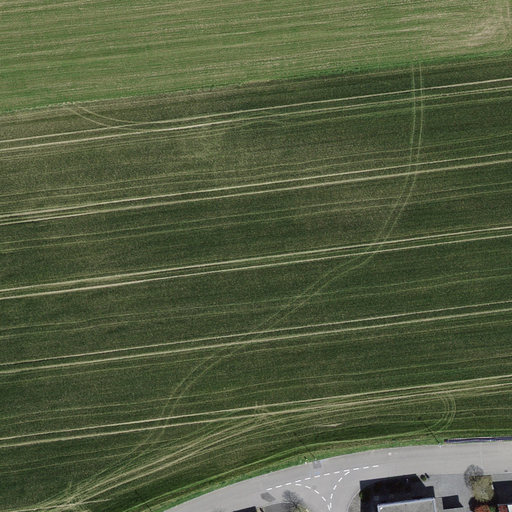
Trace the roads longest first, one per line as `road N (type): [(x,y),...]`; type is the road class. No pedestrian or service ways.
road 1 (residential): [(511,455),(322,473)]
road 2 (residential): [(322,473),(200,511)]
